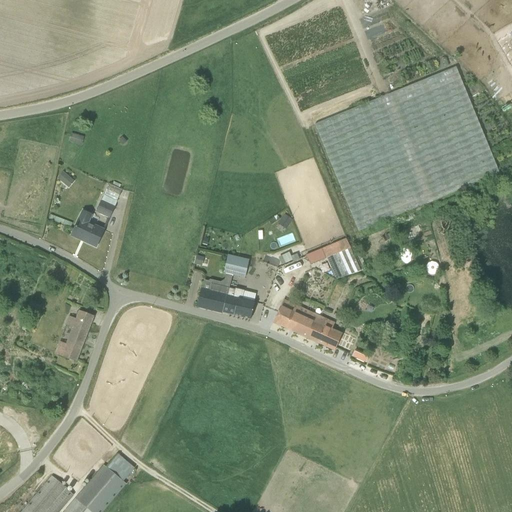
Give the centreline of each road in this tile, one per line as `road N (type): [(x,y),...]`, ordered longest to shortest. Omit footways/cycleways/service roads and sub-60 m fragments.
road 1 (unclassified): [(118,293),(262,331),(411,392),(456,388),(511,361)]
road 2 (unclassified): [(0,115),(91,93),(292,0)]
road 3 (unclassified): [(0,494),(45,452),(75,408),(118,293)]
road 4 (track): [(75,408),(134,461),(214,511)]
road 5 (unclassified): [(118,293),(43,245),(0,229)]
road 6 (track): [(397,511),(381,462),(418,392)]
